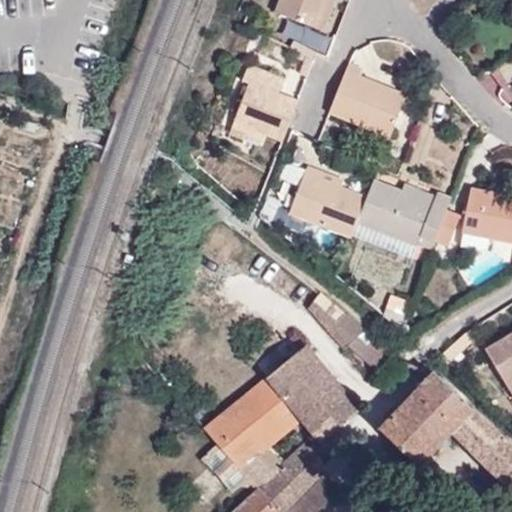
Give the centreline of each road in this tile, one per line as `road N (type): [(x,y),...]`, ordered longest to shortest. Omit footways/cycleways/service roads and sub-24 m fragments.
road 1 (unknown): [(74,121),(35,197),(0,333)]
road 2 (residential): [(373,3),(312,76),(280,156)]
road 3 (residential): [(412,30),(511,114)]
